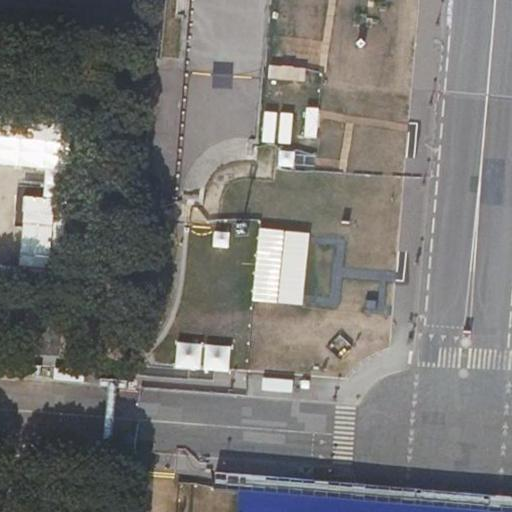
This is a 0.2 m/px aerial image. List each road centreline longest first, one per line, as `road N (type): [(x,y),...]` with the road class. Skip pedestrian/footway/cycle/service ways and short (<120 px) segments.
road 1 (residential): [(457,443),(0,412)]
road 2 (secondary): [(457,443),(495,0)]
